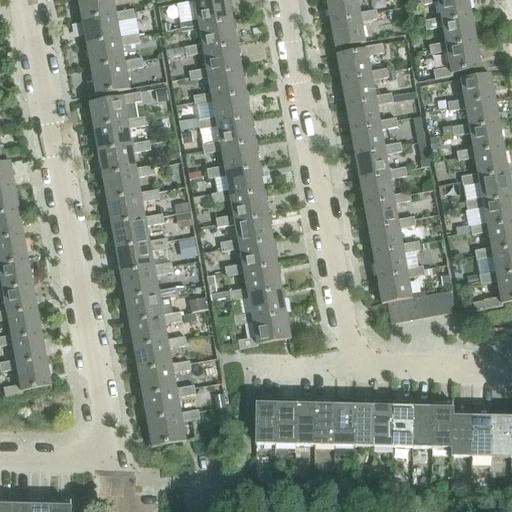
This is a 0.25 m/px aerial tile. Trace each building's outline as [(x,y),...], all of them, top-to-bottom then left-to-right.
[(117,17),(116,14),(113,0),(77,0),(82,23),(117,17)] [(198,28),(233,22),(228,0),(209,0),(193,3),(197,21),(180,24),(181,34),(198,31),(198,28)] [(325,0),(330,24),(361,18),(360,15),(357,0),(325,0)] [(426,32),(442,29),(442,25),(472,20),(468,0),(440,0),(437,1),(438,4),(441,20),(425,23),(426,32)] [(82,23),(86,49),(121,42),(121,39),(118,23),(135,20),(133,11),(116,14),(117,17),(82,23)] [(361,18),(330,24),(335,49),(365,44),(362,24),(378,21),(376,12),(360,15),(361,18)] [(431,56),(447,54),(446,50),(477,44),(472,20),(442,25),(442,29),(445,44),(429,47),(431,56)] [(202,53),(237,46),(233,22),(198,28),(198,31),(201,46),(184,49),(186,58),(203,55),(202,53)] [(86,49),(91,72),(125,66),(125,63),(122,48),(139,45),(138,36),(121,39),(121,42),(86,49)] [(446,50),(447,54),(450,69),(434,72),(435,81),(452,78),(452,75),(481,70),(477,44),(446,50)] [(202,53),(203,55),(206,70),(189,73),(190,82),(207,79),(207,77),(242,71),(237,46),(202,53)] [(371,77),(371,73),(368,58),(384,55),(382,46),(365,49),(365,51),(336,57),(341,82),(371,77)] [(125,66),(91,72),(95,98),(130,91),(127,72),(144,69),(142,60),(125,63),(125,66)] [(207,77),(207,79),(210,95),(193,98),(195,107),(212,104),(211,102),(246,95),(242,71),(207,77)] [(341,82),(345,107),(376,101),(375,98),(372,83),(388,80),(387,71),(371,73),(371,77),(341,82)] [(449,113),(465,111),(465,107),(495,102),(491,76),(460,82),(464,102),(448,104),(449,113)] [(166,92),(157,94),(159,102),(167,100),(166,92)] [(128,124),(128,121),(125,106),(142,103),(140,94),(122,97),(122,99),(88,105),(93,130),(128,124)] [(199,131),(216,128),(216,126),(251,120),(246,95),(211,102),(212,104),(214,119),(198,122),(199,131)] [(376,101),(345,107),(350,132),(380,126),(380,123),(377,107),(393,104),(391,95),(375,98),(376,101)] [(454,138),(470,136),(469,133),(500,128),(495,102),(465,107),(465,111),(468,126),(452,129),(454,138)] [(93,130),(98,155),(132,148),(132,146),(129,131),(146,128),(145,118),(128,121),(128,124),(93,130)] [(202,147),(204,156),(221,153),(220,150),(255,144),(251,120),(216,126),(216,128),(219,143),(202,147)] [(385,151),(384,148),(381,132),(397,129),(396,120),(380,123),(380,126),(350,132),(354,157),(385,151)] [(474,157),(504,151),(500,128),(469,133),(470,136),(473,151),(457,154),(458,163),(474,160),(474,157)] [(149,143),(132,146),(132,148),(98,155),(102,179),(137,173),(136,170),(134,155),(151,152),(149,143)] [(208,181),(225,178),(225,175),(260,169),(255,144),(220,150),(221,153),(223,168),(206,171),(208,181)] [(354,157),(359,181),(389,176),(389,172),(386,157),(402,154),(400,145),(384,148),(385,151),(354,157)] [(474,157),(474,160),(477,176),(461,179),(463,188),(479,185),(478,181),(509,176),(504,151),(474,157)] [(0,191),(15,189),(10,163),(0,165),(0,191)] [(102,179),(106,203),(141,197),(141,195),(138,179),(155,176),(153,167),(136,170),(137,173),(102,179)] [(213,205),(230,202),(229,200),(264,193),(260,169),(225,175),(225,178),(228,193),(211,196),(213,205)] [(359,181),(363,206),(394,200),(393,197),(390,181),(406,178),(405,169),(389,172),(389,176),(359,181)] [(467,213),(483,210),(483,206),(511,200),(511,193),(509,176),(478,181),(479,185),(482,201),(466,203),(467,213)] [(0,217),(20,213),(15,189),(0,191),(0,217)] [(106,203),(111,228),(146,222),(145,219),(143,204),(160,201),(158,192),(141,195),(141,197),(106,203)] [(217,229),(234,226),(234,224),(269,218),(264,193),(229,200),(230,202),(232,217),(215,220),(217,229)] [(363,206),(368,231),(398,225),(398,222),(395,206),(411,203),(409,194),(393,197),(394,200),(363,206)] [(487,231),(511,225),(511,200),(483,206),(483,210),(486,225),(470,228),(472,237),(488,234),(487,231)] [(0,242),(24,238),(20,213),(0,217),(0,242)] [(146,222),(111,228),(115,252),(150,246),(150,243),(147,228),(164,225),(162,216),(145,219),(146,222)] [(222,254),(238,251),(238,248),(273,242),(269,218),(234,224),(234,226),(237,242),(220,245),(222,254)] [(368,231),(372,255),(403,250),(402,247),(399,231),(416,228),(414,219),(398,222),(398,225),(368,231)] [(511,251),(511,225),(487,231),(488,234),(491,250),(475,253),(476,262),(492,259),(492,255),(511,251)] [(0,268),(29,263),(24,238),(0,242),(0,268)] [(115,252),(120,277),(155,270),(154,268),(152,253),(169,250),(167,240),(150,243),(150,246),(115,252)] [(226,278),(243,275),(242,273),(277,267),(273,242),(238,248),(238,251),(241,266),(224,269),(226,278)] [(372,255),(377,280),(407,275),(407,271),(404,256),(420,253),(418,244),(402,247),(403,250),(372,255)] [(511,251),(492,255),(492,259),(495,275),(479,278),(481,287),(497,284),(496,280),(511,277),(511,251)] [(0,297),(3,297),(2,293),(33,288),(29,263),(0,268),(0,279),(1,287),(0,287),(0,297)] [(120,277),(124,302),(159,295),(159,293),(156,278),(173,274),(171,265),(154,268),(155,270),(120,277)] [(230,303),(247,300),(247,297),(282,291),(277,267),(242,273),(243,275),(246,291),(229,294),(230,303)] [(407,275),(377,280),(381,306),(387,305),(398,303),(408,301),(412,300),(408,280),(424,277),(423,268),(407,271),(407,275)] [(511,277),(496,280),(497,284),(500,299),(484,302),(485,311),(502,308),(502,306),(511,303),(511,277)] [(0,322),(8,321),(7,318),(38,312),(33,288),(2,293),(3,297),(6,312),(0,313),(0,322)] [(124,302),(129,326),(164,320),(163,317),(160,302),(178,299),(176,289),(159,293),(159,295),(124,302)] [(235,327),(252,324),(251,322),(286,315),(282,291),(247,297),(247,300),(250,315),(233,318),(235,327)] [(451,293),(440,295),(444,317),(455,315),(451,293)] [(444,317),(440,295),(429,297),(433,319),(444,317)] [(433,319),(429,297),(419,299),(423,321),(433,319)] [(423,321),(419,299),(412,300),(408,301),(412,323),(423,321)] [(412,323),(408,301),(398,303),(402,325),(412,323)] [(402,325),(398,303),(387,305),(391,327),(402,325)] [(11,343),(42,337),(38,312),(7,318),(8,321),(10,337),(0,338),(0,348),(12,347),(11,343)] [(129,326),(133,351),(168,344),(168,342),(165,326),(182,323),(180,314),(163,317),(164,320),(129,326)] [(251,322),(252,324),(255,339),(238,342),(239,351),(258,348),(257,346),(291,340),(286,315),(251,322)] [(11,343),(12,347),(15,362),(0,364),(0,370),(1,374),(17,371),(16,367),(47,362),(42,337),(11,343)] [(133,351),(138,375),(173,368),(172,366),(169,351),(186,348),(185,339),(168,342),(168,344),(133,351)] [(16,367),(17,371),(19,387),(4,390),(5,398),(22,395),(22,393),(51,387),(47,362),(16,367)] [(138,375),(142,399),(177,393),(177,391),(174,375),(191,372),(189,363),(172,366),(173,368),(138,375)] [(177,393),(142,399),(147,424),(182,417),(181,415),(178,400),(195,397),(194,387),(177,391),(177,393)] [(254,446),(275,447),(276,400),(255,400),(254,446)] [(275,447),(294,447),(295,401),(276,400),(275,447)] [(294,447),(314,448),(315,401),(295,401),(294,447)] [(314,448),(333,448),(334,401),(315,401),(314,448)] [(333,448),(353,449),(354,402),(334,401),(333,448)] [(353,449),(372,449),(373,402),(354,402),(353,449)] [(372,449),(392,450),(393,403),(373,402),(372,449)] [(392,450),(411,450),(413,403),(393,403),(392,450)] [(432,404),(413,403),(411,450),(431,451),(432,404)] [(451,412),(452,404),(432,404),(431,451),(450,451),(451,412)] [(182,417),(147,424),(151,449),(186,443),(183,424),(200,421),(198,412),(181,415),(182,417)] [(470,460),(471,413),(451,412),(450,451),(450,459),(470,460)] [(470,460),(490,460),(491,413),(471,413),(470,460)] [(490,460),(509,461),(510,414),(491,413),(490,460)] [(0,511),(11,511),(12,501),(0,500),(0,511)] [(11,511),(30,511),(31,502),(12,501),(11,511)] [(30,511),(50,511),(51,502),(31,502),(30,511)] [(51,502),(50,511),(70,511),(71,503),(51,502)]
